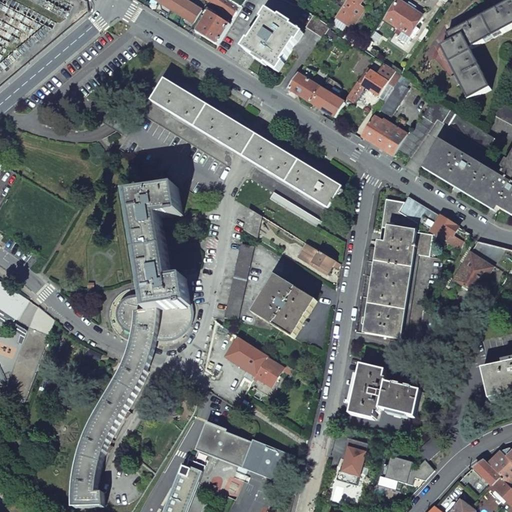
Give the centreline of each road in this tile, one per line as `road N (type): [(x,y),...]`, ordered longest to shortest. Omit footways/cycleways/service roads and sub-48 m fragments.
road 1 (residential): [(304,511),(375,160)]
road 2 (residential): [(0,257),(88,330),(163,357),(188,357),(210,310),(225,228)]
road 3 (residential): [(113,0),(278,101)]
road 4 (residential): [(375,160),(511,237)]
road 5 (residential): [(0,105),(96,22),(108,0)]
road 6 (residential): [(278,101),(228,192),(225,228)]
road 7 (residential): [(511,433),(478,445),(409,511)]
road 8 (unknown): [(466,455),(470,388),(481,364),(511,351)]
